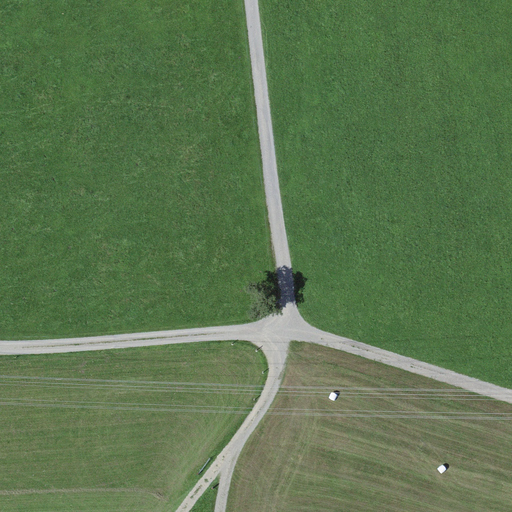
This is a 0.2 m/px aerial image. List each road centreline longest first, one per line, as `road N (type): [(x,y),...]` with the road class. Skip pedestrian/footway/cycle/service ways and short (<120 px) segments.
road 1 (track): [(291,330),(251,0)]
road 2 (track): [(291,330),(0,348)]
road 3 (track): [(511,397),(291,330)]
road 4 (track): [(239,444),(282,374),(291,330)]
